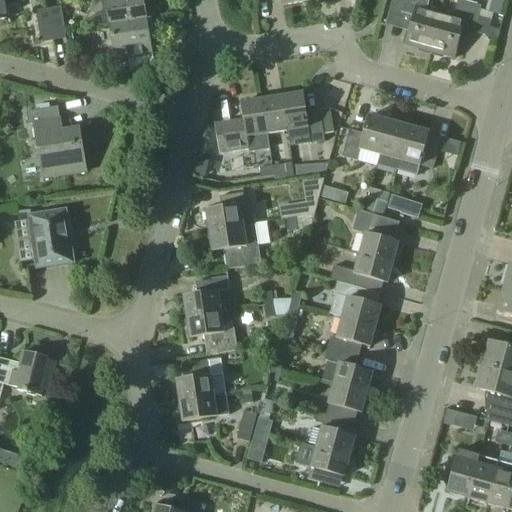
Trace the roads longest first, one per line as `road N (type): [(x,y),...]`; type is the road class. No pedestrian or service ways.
road 1 (residential): [(509,112),(395,511)]
road 2 (residential): [(509,112),(374,72),(333,45),(220,59)]
road 3 (residential): [(130,340),(189,109)]
road 4 (residential): [(376,511),(187,455),(160,455)]
road 5 (residential): [(189,109),(0,65)]
road 6 (residential): [(130,340),(0,306)]
